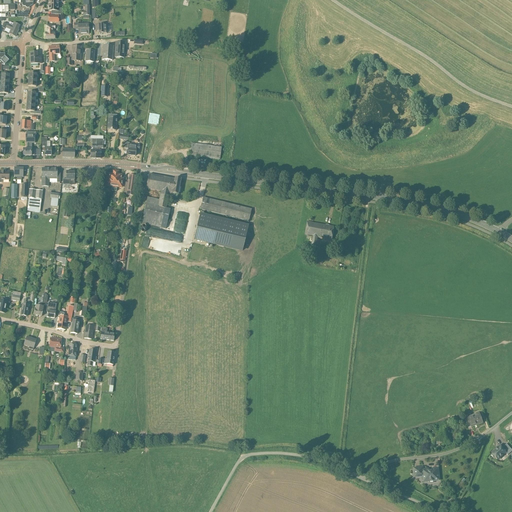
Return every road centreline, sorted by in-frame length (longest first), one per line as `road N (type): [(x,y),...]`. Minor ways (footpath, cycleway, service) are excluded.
road 1 (secondary): [(90,163),(400,200),(498,231)]
road 2 (residential): [(364,479),(396,459),(467,445),(511,412)]
road 3 (residential): [(13,163),(23,42)]
